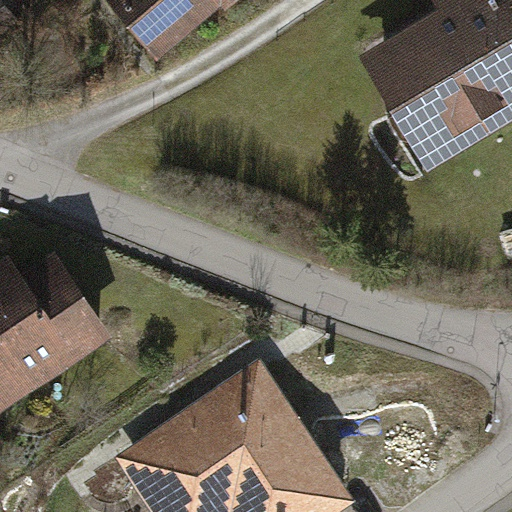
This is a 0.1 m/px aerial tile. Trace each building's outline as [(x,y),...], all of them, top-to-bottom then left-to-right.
[(92,0),(148,66),(210,15),(213,18),(234,0),(92,0)] [(343,62),(411,178),(511,119),(511,0),(424,0),(417,4),(424,16),(343,62)] [(0,59),(29,34),(0,2),(0,59)] [(0,266),(0,265),(0,412),(103,349),(50,264),(13,286),(0,266)] [(251,363),(106,457),(142,511),(341,511),(347,508),(251,363)]
